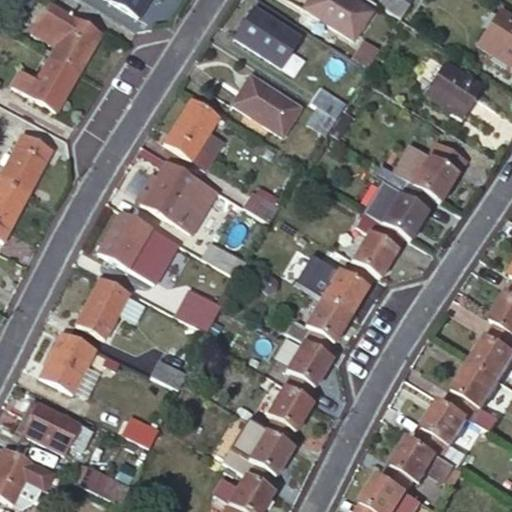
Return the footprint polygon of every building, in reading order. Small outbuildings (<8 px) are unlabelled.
[(137,20),(149,0),(110,0),(108,3),(137,20)] [(352,42),(370,14),(347,0),(310,0),(303,11),(352,42)] [(398,0),(381,0),(378,7),(400,22),(410,7),(398,0)] [(56,47),(49,59),(78,76),(100,36),(47,6),(32,34),(56,47)] [(280,71),(299,41),(252,10),(234,40),(280,71)] [(511,69),(511,21),(498,13),(477,47),(511,69)] [(383,45),(369,36),(354,62),(368,71),(383,45)] [(78,76),(49,59),(35,83),(20,75),(11,90),(26,99),(55,115),(78,76)] [(462,121),(481,91),(444,67),(424,97),(462,121)] [(282,138),(298,110),(249,79),(232,106),(282,138)] [(318,91),(309,106),(315,109),(335,122),(344,107),(318,91)] [(219,120),(190,102),(162,146),(191,164),(219,120)] [(326,136),(335,122),(315,109),(306,124),(326,136)] [(20,137),(0,176),(0,184),(26,198),(50,152),(20,137)] [(409,150),(392,178),(405,186),(410,189),(434,203),(438,206),(464,163),(436,147),(427,162),(409,150)] [(171,226),(197,183),(165,164),(140,207),(171,226)] [(403,240),(409,244),(434,203),(410,189),(405,186),(392,178),(379,170),(373,180),(381,185),(362,216),(374,223),(381,227),(403,240)] [(26,198),(0,184),(0,242),(2,244),(26,198)] [(268,225),(274,216),(278,210),(250,195),(242,209),(268,225)] [(127,272),(149,232),(120,215),(97,255),(127,272)] [(373,278),(379,281),(403,240),(381,227),(374,223),(362,216),(355,230),(366,237),(350,264),(373,278)] [(236,281),(245,265),(209,245),(200,260),(236,281)] [(321,302),(349,319),(373,278),(350,264),(343,278),(310,259),(294,285),(321,302)] [(129,295),(99,280),(75,326),(105,342),(129,295)] [(511,286),(489,322),(494,326),(511,336),(511,286)] [(207,336),(221,310),(189,293),(176,320),(207,336)] [(325,359),(349,319),(321,302),(304,329),(310,332),(302,345),(325,359)] [(511,336),(494,326),(469,365),(470,366),(498,384),(511,360),(511,336)] [(94,351),(60,335),(38,380),(72,396),(72,395),(85,370),(94,351)] [(305,403),(330,363),(325,359),(302,345),(285,373),(291,376),(283,389),(305,403)] [(183,384),(187,378),(159,364),(151,380),(178,394),(183,384)] [(470,366),(469,365),(444,405),(468,420),(499,439),(507,426),(481,410),(498,384),(470,366)] [(85,370),(72,395),(85,401),(98,376),(85,370)] [(286,448),(311,407),(305,403),(283,389),(266,417),(271,421),(263,434),(286,448)] [(444,405),(439,402),(414,443),(436,457),(455,469),(461,473),(470,458),(451,447),(468,420),(444,405)] [(22,436),(36,407),(32,405),(17,434),(22,436)] [(79,428),(36,407),(22,436),(22,437),(64,458),(79,428)] [(286,448),(263,434),(241,420),(216,461),(243,479),(266,493),(291,451),(286,448)] [(122,438),(149,452),(158,434),(130,421),(122,438)] [(414,443),(409,440),(383,480),(405,495),(415,480),(420,483),(427,472),(445,484),(455,469),(436,457),(414,443)] [(52,476),(2,452),(0,456),(0,502),(11,508),(24,482),(40,491),(44,492),(52,476)] [(75,487),(118,509),(127,490),(84,470),(75,487)] [(383,480),(378,477),(355,511),(415,511),(420,504),(405,495),(383,480)] [(261,511),(271,496),(266,493),(243,479),(235,492),(221,483),(211,498),(225,507),(222,511),(261,511)] [(24,482),(11,508),(18,511),(22,511),(33,505),(40,491),(24,482)]
